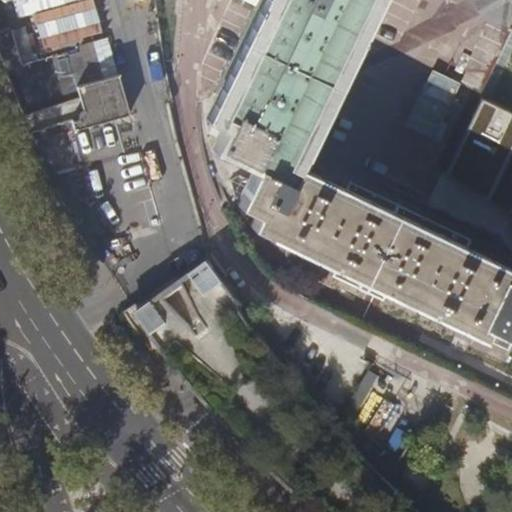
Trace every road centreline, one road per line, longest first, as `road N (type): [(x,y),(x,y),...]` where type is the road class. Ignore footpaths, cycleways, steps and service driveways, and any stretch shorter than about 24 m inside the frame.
road 1 (secondary): [(187,511),(69,387)]
road 2 (tertiary): [(28,511),(20,485),(31,439),(69,387)]
road 3 (secondary): [(69,387),(0,285)]
